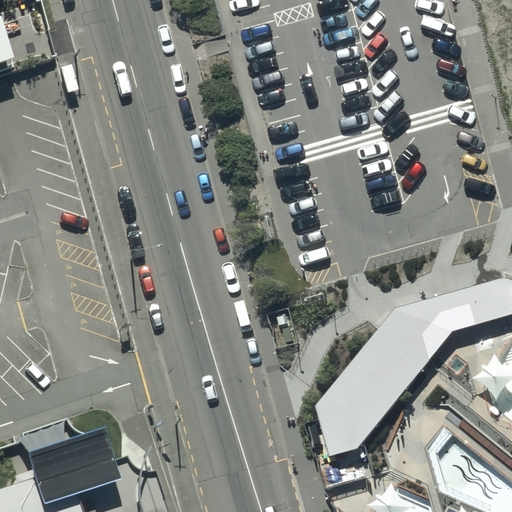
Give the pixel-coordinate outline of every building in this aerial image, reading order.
[(511,39),(507,24),(486,30),(498,70),(511,65),(511,39)] [(0,63),(10,60),(0,30),(0,63)] [(381,333),(318,410),(328,444),(332,461),(360,454),(407,396),(428,370),(455,337),(511,320),(511,283),(506,282),(473,291),(478,306),(432,320),(427,304),(398,312),(381,333)] [(437,301),(427,304),(432,320),(478,306),(473,291),(460,295),(437,301)] [(0,511),(167,511),(148,453),(126,433),(122,425),(117,417),(110,410),(104,410),(98,410),(13,437),(15,444),(0,449),(0,511)] [(511,420),(440,442),(449,471),(511,451),(511,420)]
